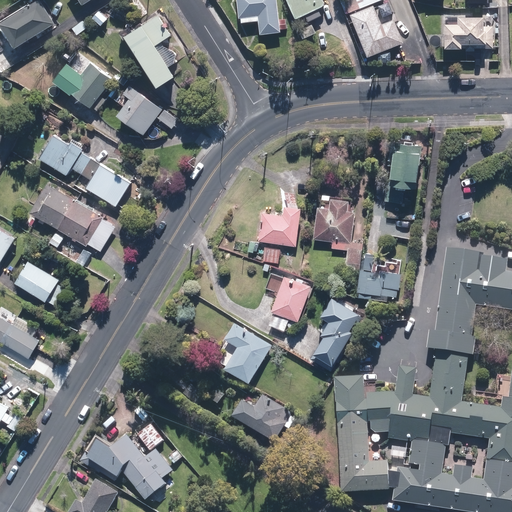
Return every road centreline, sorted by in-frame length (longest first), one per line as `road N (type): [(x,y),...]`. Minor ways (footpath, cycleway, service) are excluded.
road 1 (tertiary): [(7,511),(220,163),(266,121)]
road 2 (tertiary): [(266,121),(325,103),(511,96)]
road 3 (residential): [(188,0),(266,121)]
